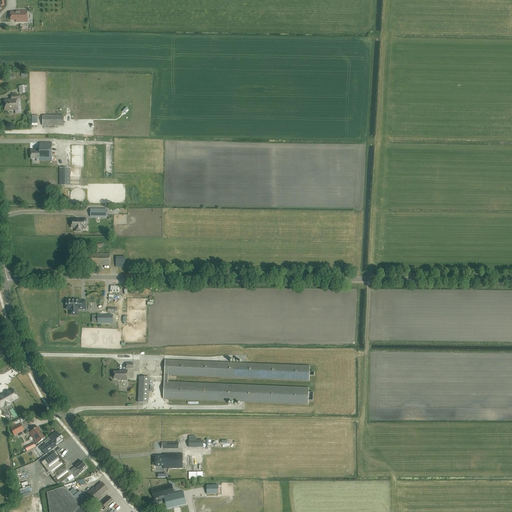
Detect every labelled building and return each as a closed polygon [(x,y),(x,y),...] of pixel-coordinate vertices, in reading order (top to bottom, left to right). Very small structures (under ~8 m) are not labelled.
[(18,22),(27,22),(28,11),(17,11),(17,13),(11,13),(11,20),(17,20),(17,21),(19,21),(18,22)] [(5,111),(18,110),(17,99),(19,99),(19,96),(11,96),(11,100),(4,100),(5,111)] [(43,126),(64,126),(63,116),(43,115),(43,126)] [(39,161),(39,162),(52,162),(52,148),(40,148),(40,149),(36,149),(36,150),(31,150),(31,159),(36,159),(36,161),(39,161)] [(70,185),(70,168),(59,168),(59,185),(70,185)] [(86,224),(86,220),(72,220),(72,228),(76,228),(76,231),(82,231),(82,228),(82,224),(86,224)] [(85,255),(85,264),(105,264),(105,255),(98,255),(98,251),(102,251),(102,241),(88,241),(88,251),(91,251),(91,255),(85,255)] [(135,241),(123,241),(123,251),(135,251),(135,241)] [(125,268),(125,256),(116,256),(116,267),(125,268)] [(111,301),(120,301),(120,291),(111,291),(111,301)] [(87,309),(97,309),(96,293),(85,293),(85,300),(87,300),(87,309)] [(66,300),(66,309),(70,309),(70,315),(77,315),(78,308),(81,308),(81,309),(85,309),(85,301),(80,301),(80,300),(74,300),(72,300),(66,300)] [(103,314),(102,314),(102,313),(99,313),(99,321),(114,321),(114,313),(110,313),(110,314),(103,314)] [(168,375),(309,380),(309,366),(165,360),(164,399),(308,404),(309,387),(168,382),(168,375)] [(119,380),(127,380),(128,370),(121,370),(121,371),(114,371),(114,379),(119,379),(119,380)] [(148,403),(149,377),(139,377),(138,402),(148,403)] [(5,394),(0,396),(0,407),(0,408),(4,406),(5,408),(11,405),(10,403),(18,398),(13,389),(8,392),(8,393),(5,395),(5,394)] [(20,423),(10,428),(14,436),(24,430),(20,423)] [(38,427),(29,433),(37,444),(45,438),(38,427)] [(55,444),(59,441),(61,443),(64,440),(63,438),(60,434),(59,434),(57,432),(49,438),(44,442),(46,444),(41,448),(46,455),(57,446),(55,444)] [(42,463),(58,484),(57,484),(59,486),(63,485),(67,481),(66,479),(72,475),(75,478),(78,474),(77,472),(79,470),(80,471),(85,466),(81,461),(76,466),(77,467),(74,469),(73,468),(70,471),(66,466),(67,465),(59,454),(58,455),(56,452),(42,463)] [(164,468),(183,468),(183,465),(182,456),(182,454),(164,454),(164,456),(156,456),(156,466),(164,466),(164,468)] [(189,471),(189,479),(204,478),(204,471),(189,471)] [(65,487),(47,493),(49,511),(86,511),(85,511),(95,502),(96,503),(102,497),(101,496),(108,490),(102,482),(95,489),(94,487),(87,493),(91,497),(82,505),(87,500),(80,491),(73,496),(65,487)] [(161,497),(163,496),(166,508),(186,503),(183,491),(174,493),(172,484),(152,489),(154,498),(161,496),(161,497)] [(77,485),(72,490),(74,493),(80,488),(77,485)] [(218,485),(208,486),(206,486),(207,494),(218,494),(218,485)] [(105,508),(113,501),(110,497),(101,504),(105,508)]
